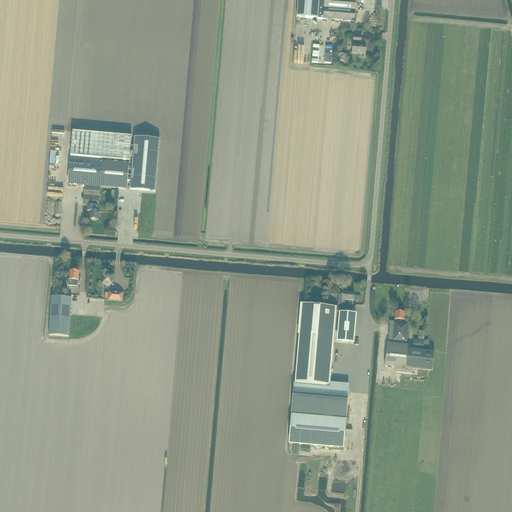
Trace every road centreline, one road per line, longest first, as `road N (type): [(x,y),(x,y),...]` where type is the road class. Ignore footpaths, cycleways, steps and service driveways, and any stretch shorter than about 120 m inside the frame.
road 1 (unclassified): [(351,265),(0,235)]
road 2 (unclassified): [(351,265),(370,256),(392,0)]
road 3 (track): [(66,232),(70,193),(62,192),(81,0)]
road 4 (track): [(69,127),(50,126),(40,226),(0,223)]
road 5 (track): [(295,0),(289,67),(374,76)]
